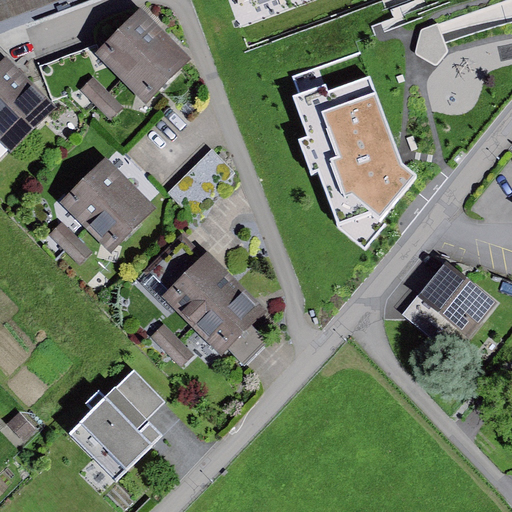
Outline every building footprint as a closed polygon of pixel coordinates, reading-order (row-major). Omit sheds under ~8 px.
[(5,0),(0,2),(0,23),(64,0),(5,0)] [(167,43),(141,18),(97,62),(123,88),(167,43)] [(437,23),(421,31),(415,54),(437,66),(449,51),(445,43),(442,34),(437,23)] [(167,43),(123,88),(147,110),(190,65),(167,43)] [(87,50),(40,66),(49,93),(96,76),(87,50)] [(0,118),(34,87),(8,61),(0,69),(0,118)] [(330,82),(289,99),(308,142),(298,146),(312,182),(321,180),(337,234),(370,222),(382,230),(423,179),(405,167),(374,76),(333,90),(330,82)] [(124,110),(95,80),(82,92),(112,122),(124,110)] [(57,112),(34,87),(0,118),(0,148),(8,157),(57,112)] [(211,152),(171,198),(196,221),(237,175),(211,152)] [(130,187),(106,162),(60,206),(84,232),(130,187)] [(156,214),(130,187),(84,232),(110,258),(156,214)] [(93,254),(63,225),(51,238),(80,266),(93,254)] [(192,332),(238,284),(209,256),(203,259),(184,240),(149,276),(167,295),(160,302),(192,332)] [(494,304),(443,265),(413,304),(464,343),(494,304)] [(238,284),(192,332),(220,361),(230,352),(246,368),(269,344),(255,330),(271,314),(238,284)] [(191,359),(161,332),(150,344),(181,371),(191,359)] [(135,371),(118,388),(148,419),(166,403),(135,371)] [(148,419),(118,388),(71,433),(117,481),(164,436),(148,419)] [(37,431),(21,413),(8,425),(25,443),(37,431)]
